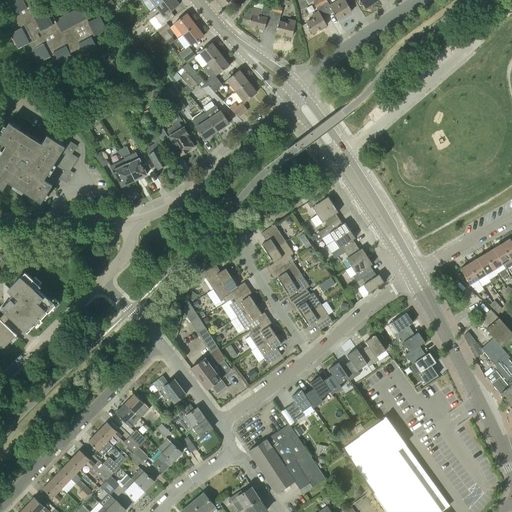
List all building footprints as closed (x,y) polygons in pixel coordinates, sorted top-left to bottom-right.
[(10,0),(7,2),(21,28),(11,33),(18,49),(29,43),(32,50),(31,51),(38,64),(54,56),(59,64),(72,57),(68,50),(78,45),(84,55),(97,48),(92,38),(106,30),(99,16),(88,22),(81,7),(55,20),(49,8),(33,15),(31,11),(34,9),(29,0),(10,0)] [(115,5),(111,0),(110,0),(107,3),(111,8),(115,5)] [(175,0),(165,0),(156,7),(160,12),(154,16),(162,26),(174,16),(171,11),(179,4),(175,0)] [(328,14),(320,0),(318,0),(314,2),(319,11),(312,15),(314,19),(307,23),(312,33),(327,25),(322,18),(328,14)] [(320,0),(328,14),(333,12),(337,19),(352,11),(345,0),(338,0),(330,4),(327,0),(320,0)] [(277,5),(271,26),(277,28),(276,32),(292,37),(296,21),(288,19),(287,23),(279,21),(284,3),(278,2),(277,5)] [(271,26),(277,5),(270,4),(269,8),(264,7),(263,10),(253,8),(248,7),(244,12),(242,23),(248,25),(248,26),(264,30),(266,25),(271,26)] [(182,35),(195,25),(186,14),(174,24),(182,35)] [(175,40),(167,30),(171,27),(167,23),(158,31),(170,44),(175,40)] [(195,25),(182,35),(191,46),(203,36),(195,25)] [(11,33),(7,27),(2,30),(6,36),(11,33)] [(208,64),(220,55),(212,43),(199,53),(208,64)] [(183,58),(193,51),(189,46),(179,54),(183,58)] [(193,51),(183,58),(188,63),(197,56),(193,51)] [(209,87),(218,80),(214,75),(216,74),(216,75),(228,65),(220,55),(208,64),(203,67),(211,77),(205,82),(209,87)] [(187,73),(198,84),(202,79),(187,63),(183,68),(187,73)] [(236,91),(248,82),(239,71),(227,80),(236,91)] [(198,84),(187,73),(182,78),(192,89),(198,84)] [(218,80),(209,87),(214,92),(222,85),(218,80)] [(244,102),(256,93),(248,82),(236,91),(244,102)] [(186,107),(178,95),(172,99),(180,112),(186,107)] [(243,105),(242,105),(240,103),(237,106),(235,103),(229,108),(233,113),(234,113),(238,117),(247,110),(243,105)] [(204,113),(216,132),(228,123),(220,111),(219,112),(215,106),(204,113)] [(99,120),(104,118),(99,109),(94,111),(99,120)] [(160,120),(155,111),(148,115),(153,124),(160,120)] [(216,132),(204,113),(192,121),(204,140),(216,132)] [(168,129),(168,132),(172,139),(171,139),(181,155),(189,150),(188,150),(194,147),(187,136),(189,135),(184,127),(183,128),(179,122),(168,129)] [(0,142),(6,146),(0,154),(0,188),(2,190),(8,182),(40,203),(51,185),(50,184),(56,175),(65,181),(65,182),(71,174),(69,173),(78,158),(72,154),(77,146),(51,130),(42,144),(9,123),(0,136),(0,142)] [(156,143),(145,150),(157,170),(167,163),(162,155),(164,154),(161,148),(165,146),(155,130),(150,134),(156,143)] [(137,131),(131,134),(137,144),(143,141),(137,131)] [(127,164),(135,180),(146,174),(145,172),(152,169),(144,156),(133,161),(126,146),(121,149),(116,141),(113,142),(121,157),(123,156),(127,164)] [(109,163),(102,152),(95,156),(103,167),(109,163)] [(135,180),(127,164),(112,171),(115,177),(117,176),(122,186),(135,180)] [(317,215),(333,204),(328,197),(325,198),(322,193),(307,203),(311,208),(312,207),(317,215)] [(333,204),(317,215),(323,223),(325,221),(328,226),(339,219),(336,214),(338,212),(333,204)] [(339,219),(328,226),(331,231),(329,233),(334,241),(350,230),(345,222),(343,224),(339,219)] [(267,254),(286,242),(275,224),(263,232),(267,239),(267,241),(262,245),(267,254)] [(350,230),(334,241),(340,249),(332,253),(336,258),(345,252),(356,245),(353,240),(355,238),(350,230)] [(511,259),(511,258),(511,241),(510,238),(502,244),(511,259)] [(308,240),(303,243),(306,248),(311,245),(308,240)] [(284,264),(289,262),(293,259),(291,256),(294,254),(286,242),(267,254),(273,263),(279,259),(281,260),(284,264)] [(493,249),(503,264),(511,259),(502,244),(493,249)] [(356,245),(345,252),(348,257),(346,259),(351,267),(367,256),(362,248),(360,250),(356,245)] [(485,254),(495,269),(503,264),(493,249),(485,254)] [(477,259),(486,274),(495,269),(485,254),(477,259)] [(367,256),(351,267),(357,274),(359,273),(360,275),(362,278),(373,271),(370,266),(372,264),(367,256)] [(478,279),(486,274),(477,259),(469,264),(478,279)] [(283,287),(302,275),(294,263),(291,265),(289,262),(284,264),(280,267),(283,272),(283,274),(277,278),(283,287)] [(478,279),(469,264),(460,269),(470,284),(478,279)] [(213,289),(232,277),(226,268),(220,272),(218,271),(213,265),(202,272),(213,289)] [(373,271),(362,278),(358,281),(357,282),(360,287),(363,285),(369,293),(384,282),(379,274),(377,276),(373,271)] [(8,319),(18,329),(20,326),(27,333),(35,325),(33,323),(38,318),(41,320),(48,312),(47,311),(54,304),(51,302),(54,300),(53,299),(51,301),(37,288),(40,285),(39,284),(37,286),(32,281),(33,280),(25,272),(8,290),(5,294),(10,298),(1,308),(5,312),(0,317),(0,346),(2,349),(15,335),(16,336),(17,335),(4,323),(8,319)] [(300,297),(309,292),(307,289),(310,287),(302,275),(283,287),(289,296),(294,292),(297,293),(300,297)] [(232,277),(213,289),(221,302),(224,300),(226,303),(230,300),(235,297),(232,292),(232,290),(237,286),(232,277)] [(331,277),(325,281),(329,288),(335,284),(331,277)] [(198,295),(192,291),(187,297),(194,301),(198,295)] [(303,317),(321,305),(314,293),(311,295),(309,292),(300,297),(303,302),(302,304),(297,308),(303,317)] [(235,297),(230,300),(232,303),(229,305),(237,317),(256,305),(250,296),(244,299),(242,299),(239,294),(235,297)] [(211,354),(218,349),(187,299),(184,310),(211,354)] [(492,302),(493,303),(500,311),(502,308),(494,299),(492,302)] [(493,303),(492,302),(489,304),(498,315),(500,311),(493,303)] [(256,305),(237,317),(245,329),(248,327),(250,330),(259,324),(256,320),(256,318),(262,314),(256,305)] [(321,305),(303,317),(309,326),(314,322),(317,323),(321,330),(333,322),(321,305)] [(511,332),(491,310),(479,320),(482,324),(494,338),(502,348),(507,353),(511,358),(511,332)] [(403,342),(414,335),(408,326),(413,323),(407,313),(391,323),(398,332),(394,334),(401,344),(404,343),(403,342)] [(207,317),(202,320),(205,325),(210,322),(207,317)] [(259,324),(250,330),(252,333),(249,335),(257,347),(275,335),(270,326),(264,329),(262,329),(259,324)] [(415,363),(426,355),(420,346),(425,343),(418,332),(414,335),(403,342),(404,343),(410,352),(406,354),(413,364),(415,363)] [(468,332),(464,336),(469,347),(476,341),(468,332)] [(275,335),(257,347),(268,364),(280,357),(276,350),(276,347),(281,344),(275,335)] [(360,353),(367,364),(369,367),(379,360),(376,356),(386,350),(375,335),(366,342),(369,347),(360,353)] [(502,373),(511,385),(511,358),(507,353),(502,348),(494,338),(482,349),(497,368),(502,373)] [(477,343),(470,347),(475,357),(482,354),(477,343)] [(230,344),(226,347),(230,354),(234,351),(230,344)] [(219,348),(218,349),(211,354),(191,369),(199,380),(224,361),(227,359),(219,348)] [(367,364),(360,353),(357,349),(347,355),(351,361),(342,367),(349,378),(348,378),(350,381),(361,374),(358,370),(367,364)] [(421,372),(417,375),(424,384),(437,375),(431,366),(436,362),(430,352),(426,355),(415,363),(421,372)] [(224,361),(199,380),(207,391),(208,390),(212,387),(214,390),(216,393),(226,386),(220,378),(231,369),(224,361)] [(349,378),(342,367),(339,363),(329,369),(332,375),(323,381),(331,391),(330,392),(332,394),(342,388),(339,384),(348,378),(349,378)] [(511,385),(502,373),(497,368),(487,377),(511,408),(511,385)] [(255,369),(248,373),(252,378),(258,374),(255,369)] [(331,391),(323,381),(320,376),(310,383),(314,388),(305,395),(312,405),(312,406),(314,408),(324,401),(321,398),(330,392),(331,391)] [(163,377),(150,386),(156,394),(159,392),(162,396),(164,397),(168,394),(175,403),(186,395),(174,379),(168,384),(163,377)] [(312,406),(312,405),(305,395),(302,390),(292,397),(296,402),(286,409),(295,422),(305,415),(303,412),(312,406)] [(125,404),(135,413),(140,408),(146,413),(149,409),(134,394),(125,404)] [(135,413),(125,404),(115,414),(125,423),(125,424),(130,429),(134,425),(129,420),(135,413)] [(193,427),(205,418),(198,408),(191,412),(187,407),(170,419),(173,423),(181,418),(184,415),(193,427)] [(441,511),(449,505),(401,439),(395,444),(385,429),(380,422),(386,418),(385,416),(380,419),(340,450),(354,470),(385,511),(441,511)] [(205,418),(193,427),(200,437),(212,428),(205,418)] [(303,429),(308,425),(305,419),(299,423),(303,429)] [(107,422),(98,432),(107,441),(113,435),(118,440),(122,437),(107,422)] [(165,438),(171,432),(162,423),(156,429),(165,438)] [(289,424),(249,451),(278,494),(295,482),(300,490),(301,490),(304,494),(326,479),(289,424)] [(354,428),(358,433),(364,429),(360,424),(354,428)] [(136,429),(130,436),(140,446),(146,439),(136,429)] [(107,441),(98,432),(88,442),(103,456),(107,452),(102,447),(107,441)] [(140,446),(130,436),(124,442),(134,451),(140,446)] [(188,437),(183,440),(192,452),(196,449),(188,437)] [(163,453),(172,462),(181,452),(167,439),(158,448),(163,453)] [(139,448),(134,453),(143,461),(148,456),(139,448)] [(71,460),(80,470),(86,464),(91,469),(95,465),(80,451),(71,460)] [(143,461),(134,453),(130,457),(138,466),(143,461)] [(172,462),(163,453),(154,462),(163,471),(172,462)] [(125,460),(121,455),(115,461),(120,465),(125,460)] [(110,457),(103,464),(113,474),(120,466),(110,457)] [(80,470),(71,460),(61,470),(71,479),(80,470)] [(113,474),(103,464),(98,470),(108,479),(111,476),(113,474)] [(131,478),(144,490),(153,481),(140,469),(131,478)] [(71,479),(61,470),(52,479),(62,489),(71,479)] [(144,490),(131,478),(127,473),(121,480),(118,480),(117,481),(120,485),(122,487),(135,500),(144,490)] [(111,476),(108,479),(106,481),(115,490),(120,485),(117,481),(111,476)] [(62,489),(52,479),(43,489),(58,503),(61,499),(56,494),(62,489)] [(76,484),(83,490),(88,495),(92,491),(80,480),(76,484)] [(101,486),(110,495),(115,490),(106,481),(101,486)] [(239,511),(245,509),(259,499),(252,487),(243,493),(241,491),(230,498),(239,511)] [(88,495),(83,490),(80,494),(85,499),(88,495)] [(192,503),(199,511),(207,511),(209,511),(212,511),(216,509),(204,494),(192,503)] [(25,507),(30,511),(49,511),(34,497),(25,507)] [(123,511),(126,510),(112,497),(103,506),(109,511),(123,511)] [(245,509),(239,511),(264,511),(267,510),(259,499),(245,509)] [(101,501),(92,509),(94,511),(95,511),(104,504),(101,501)] [(199,511),(192,503),(181,511),(199,511)]
